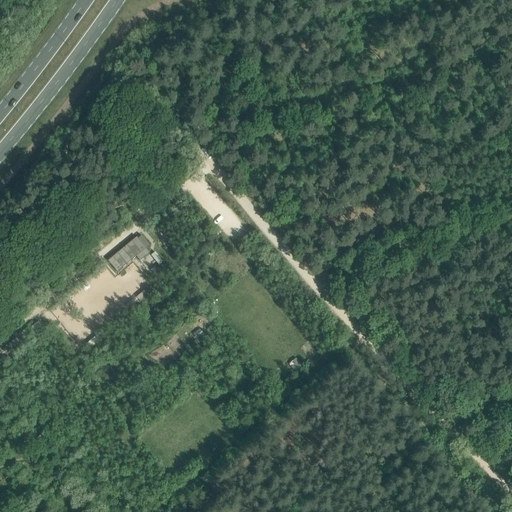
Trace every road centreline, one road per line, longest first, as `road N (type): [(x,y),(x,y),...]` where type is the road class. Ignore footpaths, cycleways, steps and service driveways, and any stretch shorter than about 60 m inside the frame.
road 1 (track): [(511,498),(134,79)]
road 2 (secondary): [(0,152),(117,0)]
road 3 (secondary): [(85,0),(0,114)]
